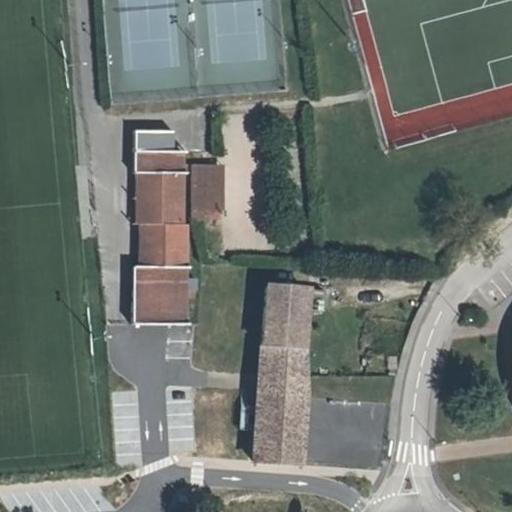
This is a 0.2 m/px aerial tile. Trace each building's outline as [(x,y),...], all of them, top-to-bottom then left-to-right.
[(119,180),(130,180),(130,159),(113,159),(113,179),(119,180)] [(170,330),(168,230),(164,229),(163,159),(130,159),(130,180),(129,230),(124,230),(122,270),(133,270),(133,296),(114,297),(113,327),(170,330)] [(174,172),(174,215),(190,215),(191,173),(174,172)] [(191,173),(190,215),(203,215),(204,172),(191,173)] [(124,230),(129,230),(130,180),(119,180),(117,230),(124,230)] [(511,271),(510,268),(477,285),(489,308),(511,295),(511,271)] [(133,296),(133,270),(122,270),(114,270),(114,297),(133,296)] [(260,287),(247,461),(292,464),(302,290),(292,289),(260,287)]
